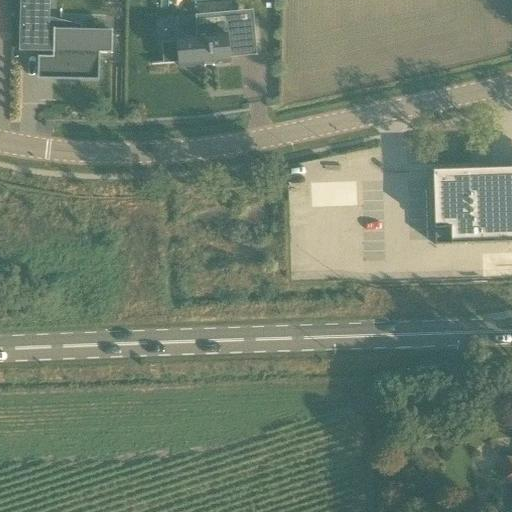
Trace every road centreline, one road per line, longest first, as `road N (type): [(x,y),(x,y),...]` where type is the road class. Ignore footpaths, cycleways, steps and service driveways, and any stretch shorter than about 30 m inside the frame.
road 1 (tertiary): [(511,86),(209,150),(126,155),(0,143)]
road 2 (primary): [(0,350),(503,333)]
